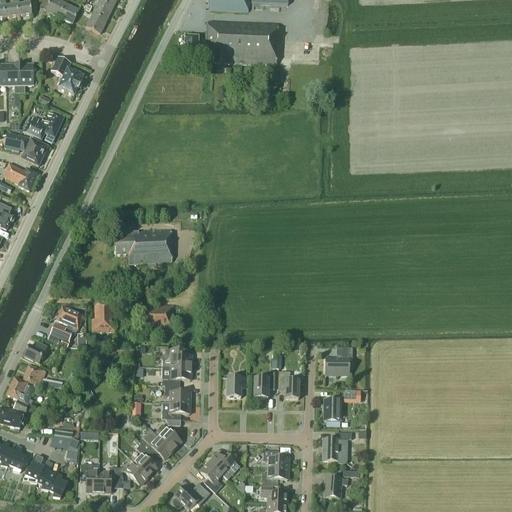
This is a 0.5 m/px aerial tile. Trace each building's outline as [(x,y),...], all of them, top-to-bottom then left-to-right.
[(58,19),(65,5),(54,0),(50,0),(45,12),(58,19)] [(99,0),(99,2),(113,9),(117,0),(99,0)] [(247,0),(207,0),(207,11),(247,13),(247,0)] [(17,7),(18,18),(31,16),(30,6),(19,7),(18,1),(13,1),(14,7),(17,7)] [(1,3),(0,2),(0,3),(1,9),(3,9),(4,20),(18,18),(17,7),(14,7),(6,8),(5,2),(1,3)] [(106,22),(113,9),(99,2),(92,16),(106,22)] [(78,11),(65,5),(58,19),(72,26),(78,11)] [(106,22),(92,16),(86,29),(100,36),(106,22)] [(276,26),(206,23),(205,42),(200,42),(200,38),(186,38),(182,41),(182,44),(184,47),(186,47),(185,61),(213,63),(213,66),(275,68),(276,26)] [(71,66),(58,59),(51,73),(63,79),(58,90),(74,98),(77,91),(78,91),(80,86),(79,86),(83,78),(68,71),(71,66)] [(19,67),(20,96),(25,96),(25,88),(33,88),(33,66),(19,67)] [(6,67),(6,88),(14,88),(14,96),(20,96),(19,67),(6,67)] [(50,101),(40,96),(38,103),(47,107),(50,101)] [(64,119),(49,112),(46,120),(44,119),(42,121),(45,123),(44,125),(30,118),(23,133),(41,142),(44,135),(54,140),(64,119)] [(30,141),(7,136),(3,151),(19,154),(20,149),(26,151),(21,161),(38,169),(48,149),(30,141)] [(24,173),(9,166),(3,179),(18,187),(18,188),(29,193),(37,176),(26,171),(24,173)] [(0,211),(0,229),(6,233),(9,225),(10,225),(12,224),(14,221),(13,219),(13,218),(2,213),(0,211)] [(171,264),(170,232),(127,234),(127,240),(115,240),(116,259),(128,258),(128,266),(171,264)] [(113,307),(95,307),(95,321),(91,321),(91,334),(114,335),(114,321),(112,321),(113,307)] [(173,308),(144,307),(143,333),(172,333),(173,308)] [(83,318),(62,309),(56,323),(77,332),(83,318)] [(55,325),(50,335),(66,343),(69,336),(64,334),(66,330),(55,325)] [(47,349),(36,344),(33,349),(30,347),(24,358),(38,366),(47,349)] [(352,350),(336,349),(336,361),(325,361),(325,377),(348,377),(348,362),(352,362),(352,350)] [(163,358),(162,370),(190,370),(191,358),(180,358),(180,352),(165,352),(165,358),(163,358)] [(273,357),(272,371),(281,371),(282,358),(273,357)] [(41,381),(42,380),(43,380),(45,373),(28,367),(22,383),(39,389),(61,390),(62,387),(42,383),(42,382),(41,381)] [(162,388),(164,388),(179,388),(180,382),(190,383),(190,370),(162,370),(162,388)] [(247,374),(236,374),(236,380),(227,380),(226,400),(240,400),(240,391),(246,391),(247,374)] [(289,374),(278,374),(277,389),(285,389),(284,401),(298,401),(298,383),(289,382),(289,374)] [(274,375),(263,375),(263,381),(254,380),(253,400),(267,401),(267,390),(274,390),(274,375)] [(75,388),(78,380),(70,377),(68,385),(75,388)] [(28,387),(14,381),(6,397),(16,401),(17,402),(14,411),(32,415),(34,410),(28,407),(27,407),(26,406),(34,389),(32,388),(31,389),(28,387)] [(169,405),(189,405),(190,394),(179,394),(179,388),(164,388),(164,399),(169,399),(169,404),(169,405)] [(340,401),(324,401),(323,423),(339,424),(340,401)] [(189,417),(189,405),(169,405),(169,404),(164,404),(163,416),(163,422),(167,422),(180,422),(180,416),(189,417)] [(24,416),(0,409),(0,426),(10,429),(10,431),(19,433),(24,416)] [(132,413),(131,421),(132,421),(140,421),(140,413),(132,413)] [(71,440),(72,441),(78,441),(79,429),(74,429),(74,425),(63,424),(63,431),(73,432),(71,440)] [(181,444),(162,427),(158,431),(162,435),(158,439),(172,453),(181,444)] [(54,438),(61,439),(66,440),(71,440),(73,432),(63,431),(55,430),(54,438)] [(351,435),(334,435),(334,441),(323,441),(322,463),(337,464),(337,466),(344,466),(347,462),(347,442),(351,442),(351,435)] [(138,445),(140,447),(141,448),(152,459),(156,455),(164,462),(172,453),(158,439),(154,443),(150,439),(146,436),(138,445)] [(54,451),(55,449),(61,439),(54,438),(49,448),(54,451)] [(61,439),(55,449),(60,452),(61,450),(66,440),(61,439)] [(66,440),(61,450),(67,452),(72,441),(71,440),(66,440)] [(78,441),(72,441),(67,452),(66,463),(76,464),(78,453),(76,451),(79,443),(78,442),(78,441)] [(4,444),(3,446),(0,452),(0,463),(1,464),(1,468),(7,469),(8,467),(15,452),(8,448),(9,446),(4,444)] [(16,449),(15,452),(8,467),(12,469),(12,473),(20,474),(27,457),(21,454),(23,448),(18,446),(16,449)] [(133,465),(148,479),(156,470),(148,463),(152,459),(141,448),(140,447),(136,451),(141,457),(133,465)] [(267,470),(288,471),(288,460),(278,460),(278,454),(263,453),(262,464),(268,464),(267,470)] [(217,456),(208,465),(222,477),(230,468),(235,473),(239,469),(230,460),(226,465),(217,456)] [(29,484),(36,485),(44,469),(37,466),(39,462),(33,459),(25,477),(30,480),(29,484)] [(47,462),(44,469),(36,485),(42,487),(41,491),(48,493),(55,476),(49,473),(53,464),(47,462)] [(148,479),(133,465),(125,474),(139,488),(148,479)] [(216,483),(222,477),(208,465),(200,474),(209,483),(205,487),(214,496),(221,488),(216,483)] [(98,495),(98,475),(99,467),(92,467),(80,466),(80,474),(80,475),(80,484),(86,484),(86,495),(98,495)] [(116,485),(116,470),(110,470),(110,475),(98,475),(98,495),(110,495),(110,485),(116,485)] [(287,482),(288,471),(267,470),(267,475),(262,474),(261,488),(272,489),(274,489),(274,482),(287,482)] [(56,474),(55,476),(48,493),(53,495),(53,499),(60,500),(67,484),(60,481),(62,477),(56,474)] [(347,481),(324,479),(324,490),(323,499),(340,501),(341,487),(347,487),(347,481)] [(209,496),(198,485),(190,493),(184,488),(174,499),(176,500),(172,503),(172,507),(176,510),(179,510),(183,507),(188,511),(195,505),(198,508),(209,496)] [(267,505),(286,506),(287,495),(272,495),(272,489),(261,488),(260,488),(260,499),(267,500),(267,505)]
